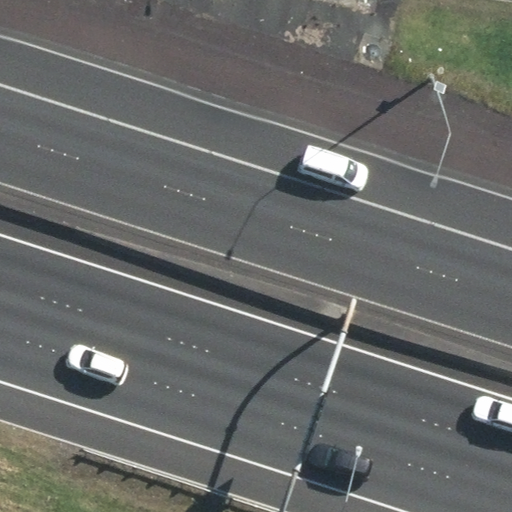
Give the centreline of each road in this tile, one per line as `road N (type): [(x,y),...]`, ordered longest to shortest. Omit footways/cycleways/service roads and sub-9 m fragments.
road 1 (motorway): [(511,454),(0,289)]
road 2 (motorway): [(0,136),(511,294)]
road 3 (motorway): [(0,114),(511,235)]
